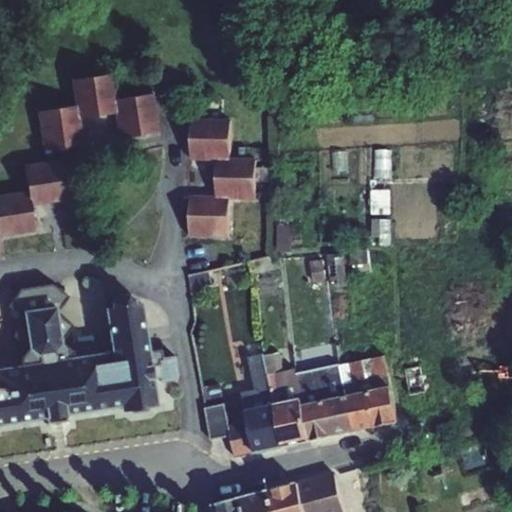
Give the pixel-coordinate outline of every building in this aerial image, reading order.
[(78,104),(80,118),(115,112),(118,112),(116,97),(112,73),(71,79),(75,104),(78,104)] [(154,91),(116,97),(118,112),(115,112),(119,137),(159,130),(154,91)] [(37,111),(43,149),(84,142),(80,118),(78,104),(75,104),(37,111)] [(192,119),(191,159),(218,160),(231,158),(231,119),(192,119)] [(218,160),(216,196),(217,198),(230,198),(257,199),(257,158),(231,158),(218,160)] [(27,190),(32,204),(69,199),(63,159),(25,164),(27,190)] [(371,189),(372,213),(392,213),(391,188),(371,189)] [(0,194),(0,235),(35,230),(32,204),(27,190),(0,194)] [(228,237),(230,198),(217,198),(216,196),(191,195),(190,236),(228,237)] [(372,240),(372,238),(374,220),(359,219),(358,240),(372,240)] [(391,220),(374,220),(372,238),(379,238),(379,244),(391,244),(391,220)] [(353,263),(369,262),(368,249),(351,250),(352,263),(353,263)] [(323,252),(304,253),(306,281),(326,279),(323,252)] [(343,253),(327,255),(331,287),(347,285),(343,253)] [(254,260),(257,273),(273,269),(270,256),(254,260)] [(370,271),(369,262),(353,263),(355,273),(370,271)] [(373,278),(355,281),(357,291),(375,288),(373,278)] [(27,288),(28,295),(50,291),(49,284),(27,288)] [(25,310),(23,296),(28,295),(27,288),(13,290),(17,313),(25,312),(25,310)] [(23,296),(25,310),(56,305),(54,291),(50,291),(28,295),(23,296)] [(0,423),(121,405),(122,410),(158,404),(153,377),(151,362),(141,302),(106,307),(115,368),(105,370),(103,352),(55,359),(54,352),(62,342),(56,305),(25,310),(25,312),(31,348),(40,355),(41,361),(0,367),(0,423)] [(260,408),(276,405),(276,404),(275,404),(266,355),(263,340),(247,343),(260,408)] [(275,404),(276,404),(290,401),(284,371),(280,352),(266,355),(275,404)] [(157,362),(151,362),(153,377),(160,376),(160,380),(178,377),(174,355),(157,358),(157,362)] [(373,358),(377,377),(389,375),(385,355),(373,358)] [(350,363),(353,381),(377,377),(373,358),(350,363)] [(335,386),(348,383),(353,381),(350,363),(331,366),(335,386)] [(421,365),(405,368),(410,395),(426,392),(421,365)] [(322,389),(335,386),(331,366),(318,369),(322,389)] [(302,399),(303,405),(349,396),(350,396),(348,383),(335,386),(322,389),(313,391),(310,372),(297,374),(296,368),(284,371),(290,401),(302,399)] [(350,396),(391,387),(389,375),(377,377),(353,381),(348,383),(350,396)] [(203,387),(206,400),(223,396),(220,383),(203,387)] [(349,396),(356,431),(398,422),(391,387),(350,396),(349,396)] [(356,431),(349,396),(303,405),(311,440),(356,431)] [(276,405),(284,446),(311,440),(303,405),(302,399),(290,401),(276,404),(276,405)] [(231,434),(228,421),(225,404),(206,408),(212,438),(231,434)] [(256,453),(284,446),(276,405),(260,408),(247,411),(248,417),(256,453)] [(235,457),(256,453),(248,417),(228,421),(231,434),(235,457)] [(298,481),(306,511),(346,511),(335,472),(298,481)] [(306,511),(298,481),(270,489),(276,511),(306,511)] [(243,496),(247,511),(276,511),(270,489),(243,496)] [(215,504),(217,511),(247,511),(243,496),(215,504)]
